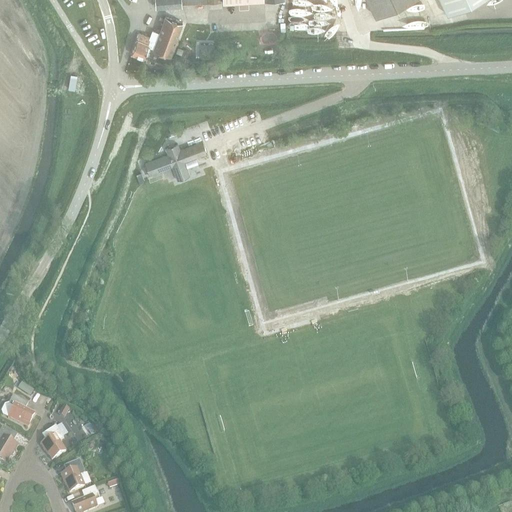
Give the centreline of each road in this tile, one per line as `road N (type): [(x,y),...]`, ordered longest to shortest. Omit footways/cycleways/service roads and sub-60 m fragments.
road 1 (tertiary): [(116,86),(511,68)]
road 2 (tertiary): [(0,335),(85,186),(116,86)]
